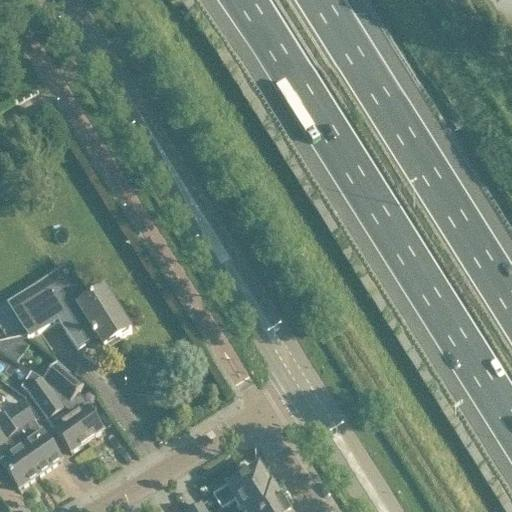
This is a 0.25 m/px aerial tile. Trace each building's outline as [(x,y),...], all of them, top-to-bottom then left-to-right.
[(66,286),(26,313),(31,321),(29,322),(33,328),(35,327),(39,334),(40,335),(59,323),(78,353),(98,340),(105,351),(107,355),(122,346),(120,342),(132,334),(104,292),(91,301),(69,268),(59,275),(66,286)] [(17,364),(32,346),(17,333),(2,351),(17,364)] [(88,410),(78,396),(85,388),(58,367),(43,383),(46,385),(88,445),(105,433),(88,410)] [(55,433),(60,440),(71,457),(88,445),(46,385),(43,383),(32,375),(22,390),(28,394),(55,433)] [(13,413),(4,419),(16,436),(26,444),(27,443),(28,443),(28,446),(37,458),(28,464),(39,480),(62,464),(41,433),(40,434),(34,425),(35,424),(23,406),(13,413)] [(0,421),(0,430),(7,441),(0,446),(0,463),(20,493),(39,480),(28,464),(37,458),(28,446),(28,443),(27,443),(26,444),(16,436),(4,419),(0,421)] [(276,511),(283,508),(281,504),(282,500),(278,495),(274,494),(272,489),(270,490),(259,471),(229,490),(215,499),(223,511),(237,503),(242,511),(276,511)]
